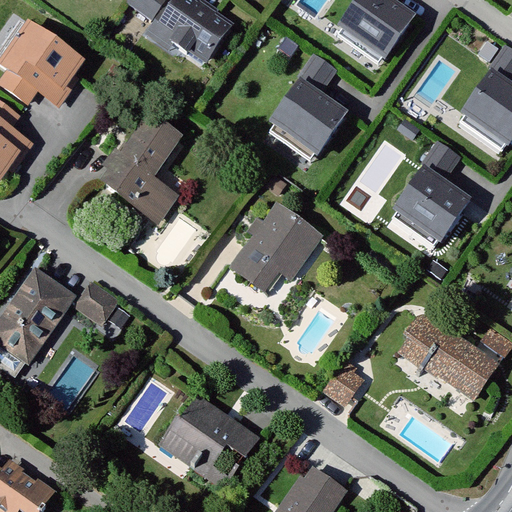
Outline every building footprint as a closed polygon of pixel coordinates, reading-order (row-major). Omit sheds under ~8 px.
[(135,0),(133,5),(161,22),(162,20),(169,24),(181,5),(174,0),(135,0)] [(232,27),(189,0),(184,0),(181,5),(169,24),(162,20),(161,22),(152,35),(173,48),(178,40),(210,61),(232,27)] [(416,20),(385,0),(367,0),(342,39),(385,67),(416,20)] [(84,65),(34,29),(6,67),(14,72),(6,85),(32,103),(41,91),(62,106),(79,82),(74,78),(84,65)] [(511,55),(505,51),(493,69),(511,82),(511,55)] [(334,76),(316,64),(305,81),(323,93),(329,84),(334,76)] [(511,144),(511,90),(496,79),(465,123),(506,153),(511,144)] [(347,118),(305,89),(275,133),(317,162),(347,118)] [(0,178),(4,181),(30,142),(13,131),(21,119),(0,104),(0,178)] [(182,140),(152,119),(125,159),(120,155),(110,169),(117,173),(109,185),(162,222),(178,199),(154,182),(182,140)] [(459,161),(441,149),(429,167),(448,179),(459,161)] [(472,203),(430,175),(397,223),(440,251),(472,203)] [(322,238),(281,209),(268,227),(262,223),(254,234),(261,238),(239,269),(268,290),(282,270),(293,278),(322,238)] [(72,302),(37,277),(0,328),(0,343),(28,364),(72,302)] [(118,305),(94,287),(80,305),(104,324),(118,305)] [(477,346),(427,316),(403,354),(419,363),(428,348),(442,357),(433,371),(478,399),(498,367),(473,352),(477,346)] [(511,351),(511,349),(491,335),(481,349),(503,365),(511,351)] [(366,383),(344,369),(328,396),(349,409),(366,383)] [(258,443),(200,403),(169,448),(227,488),(258,443)] [(32,511),(44,511),(55,497),(14,468),(7,477),(0,471),(0,511),(21,511),(25,507),(32,511)] [(333,511),(346,495),(317,474),(309,485),(305,482),(282,511),(333,511)]
